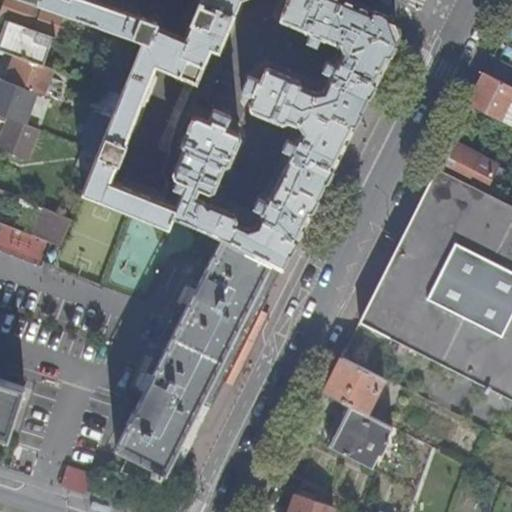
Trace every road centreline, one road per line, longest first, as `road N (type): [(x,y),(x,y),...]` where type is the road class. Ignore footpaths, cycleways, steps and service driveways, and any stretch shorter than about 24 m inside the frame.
road 1 (primary): [(461,18),(209,511)]
road 2 (unknown): [(99,377),(129,321),(91,292),(0,253)]
road 3 (unknown): [(43,505),(99,377)]
